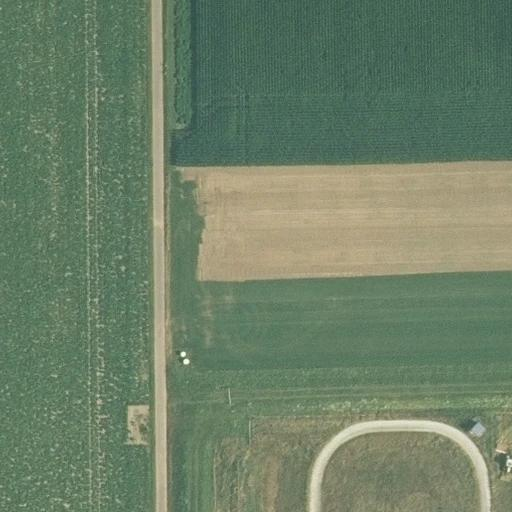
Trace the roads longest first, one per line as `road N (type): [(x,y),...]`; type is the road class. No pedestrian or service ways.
road 1 (track): [(157,0),(162,511)]
road 2 (track): [(484,511),(476,458),(464,441),(428,426),(370,427),(332,446),(321,462),(317,511)]
